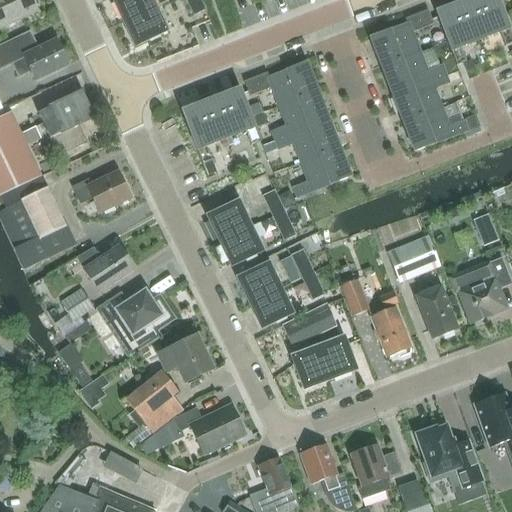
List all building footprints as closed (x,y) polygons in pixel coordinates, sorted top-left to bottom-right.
[(35,0),(0,0),(0,29),(37,12),(35,8),(38,4),(35,0)] [(113,0),(124,21),(155,7),(151,0),(113,0)] [(204,10),(199,0),(185,0),(193,16),(204,10)] [(460,48),(483,39),(468,0),(461,0),(463,3),(436,13),(456,66),(465,62),(460,48)] [(468,0),(483,39),(499,33),(504,47),(511,43),(511,38),(497,0),(468,0)] [(166,30),(155,7),(124,21),(135,45),(166,30)] [(427,11),(420,13),(426,28),(433,25),(427,11)] [(418,31),(426,28),(420,13),(412,17),(418,31)] [(406,25),(370,39),(381,68),(419,53),(411,34),(418,31),(412,17),(404,20),(406,25)] [(29,33),(0,47),(0,57),(10,79),(17,76),(18,77),(30,72),(35,82),(67,66),(55,40),(36,49),(29,33)] [(426,72),(419,53),(381,68),(392,96),(444,75),(441,67),(426,72)] [(267,73),(259,76),(265,91),(271,88),(279,108),(317,93),(305,64),(269,78),(267,73)] [(402,124),(440,109),(433,89),(447,84),(444,75),(392,96),(402,124)] [(259,76),(251,79),(257,94),(265,91),(259,76)] [(249,97),(257,94),(251,79),(243,82),(249,97)] [(61,96),(56,84),(15,103),(19,112),(38,103),(40,106),(61,96)] [(204,97),(221,140),(244,132),(250,146),(260,142),(239,90),(212,100),(210,95),(204,97)] [(85,144),(77,126),(92,119),(80,93),(48,108),(49,109),(37,114),(57,157),(85,144)] [(317,93),(279,108),(286,127),(272,133),(275,141),(327,121),(317,93)] [(206,147),(221,140),(204,97),(198,99),(201,105),(181,112),(202,165),(211,161),(206,147)] [(440,109),(402,124),(414,152),(466,132),(462,123),(448,128),(440,109)] [(12,114),(0,119),(0,195),(40,177),(26,145),(41,138),(36,126),(20,133),(12,114)] [(327,121),(275,141),(278,150),(293,144),(300,163),(338,149),(327,121)] [(349,177),(338,149),(300,163),(308,183),(293,188),(297,198),(349,177)] [(118,173),(87,188),(99,213),(130,198),(118,173)] [(271,218),(284,212),(266,176),(245,187),(250,199),(260,194),(271,218)] [(65,227),(47,189),(21,202),(39,240),(65,227)] [(219,242),(250,227),(239,203),(208,218),(219,242)] [(295,236),(284,212),(271,218),(283,242),(295,236)] [(262,251),(250,227),(219,242),(231,266),(262,251)] [(400,284),(441,268),(428,238),(388,255),(400,284)] [(98,292),(133,269),(119,247),(83,271),(98,292)] [(301,279),(314,273),(303,250),(290,256),(301,279)] [(511,285),(501,259),(488,264),(448,281),(454,294),(457,293),(470,326),(494,317),(493,314),(505,309),(498,291),(511,285)] [(249,304),(280,289),(269,265),(238,280),(249,304)] [(325,295),(314,273),(301,279),(312,302),(325,295)] [(356,281),(340,287),(353,317),(368,311),(356,281)] [(441,287),(431,291),(416,297),(422,312),(421,312),(433,341),(459,330),(441,287)] [(292,313),(280,289),(249,304),(261,328),(292,313)] [(73,322),(93,308),(81,290),(61,303),(73,322)] [(120,295),(97,310),(119,344),(124,340),(132,354),(159,337),(156,331),(174,319),(159,297),(151,303),(144,293),(127,305),(120,295)] [(383,310),(397,305),(393,293),(378,298),(383,310)] [(326,305),(304,316),(309,327),(331,316),(326,305)] [(397,309),(389,312),(372,319),(376,330),(375,331),(376,333),(374,334),(377,341),(379,340),(387,359),(396,355),(400,358),(410,354),(411,349),(412,349),(401,321),(401,320),(397,309)] [(309,327),(304,316),(282,326),(287,337),(309,327)] [(87,324),(65,339),(72,347),(92,332),(87,324)] [(157,356),(166,373),(176,368),(184,384),(213,370),(197,336),(168,350),(168,351),(157,356)] [(318,348),(330,380),(355,371),(343,339),(318,348)] [(305,389),(330,380),(318,348),(293,357),(305,389)] [(160,372),(124,402),(152,435),(181,411),(170,398),(176,392),(160,372)] [(103,378),(80,393),(93,412),(98,407),(95,401),(100,389),(108,385),(103,378)] [(504,396),(476,406),(491,448),(506,443),(510,455),(511,454),(511,412),(510,413),(504,396)] [(196,409),(173,419),(179,433),(190,427),(203,455),(244,436),(230,407),(201,420),(196,409)] [(469,487),(447,428),(438,431),(437,430),(418,436),(428,464),(425,465),(431,483),(449,476),(455,491),(467,487),(469,487)] [(312,486),(319,483),(323,482),(329,498),(330,500),(331,502),(333,505),(335,506),(336,507),(338,509),(341,510),(344,511),(346,511),(349,511),(351,511),(355,510),(356,511),(357,511),(344,475),(338,477),(327,447),(301,456),(312,486)] [(378,447),(351,456),(362,487),(358,488),(363,501),(391,491),(387,480),(389,479),(388,478),(402,473),(395,454),(382,458),(378,447)] [(279,460),(258,468),(267,491),(250,497),(255,511),(277,511),(296,505),(279,460)] [(465,463),(469,481),(481,479),(477,460),(465,463)] [(395,485),(403,509),(423,503),(415,479),(395,485)] [(153,511),(93,487),(88,500),(59,488),(42,511),(153,511)] [(432,511),(428,501),(406,509),(406,511),(432,511)] [(244,511),(229,502),(222,511),(244,511)]
